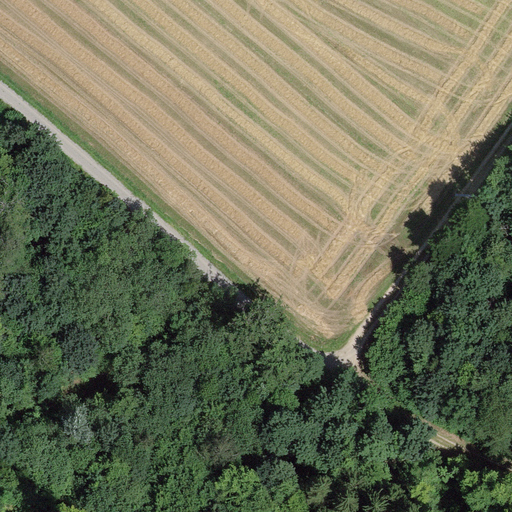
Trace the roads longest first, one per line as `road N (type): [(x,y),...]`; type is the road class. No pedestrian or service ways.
road 1 (track): [(336,375),(0,90)]
road 2 (track): [(511,127),(336,375)]
road 3 (track): [(336,375),(511,476)]
